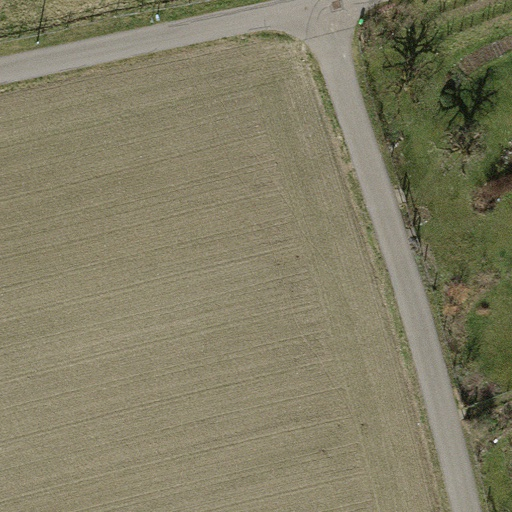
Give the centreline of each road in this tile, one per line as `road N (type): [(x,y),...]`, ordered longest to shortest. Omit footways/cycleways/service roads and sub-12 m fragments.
road 1 (unclassified): [(320,4),(470,511)]
road 2 (track): [(0,77),(320,4)]
